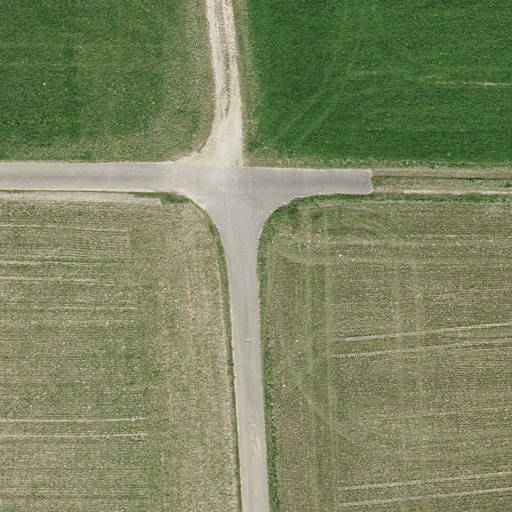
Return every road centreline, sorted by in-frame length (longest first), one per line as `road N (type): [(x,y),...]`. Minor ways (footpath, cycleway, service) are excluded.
road 1 (track): [(260,511),(225,0)]
road 2 (track): [(0,193),(511,196)]
